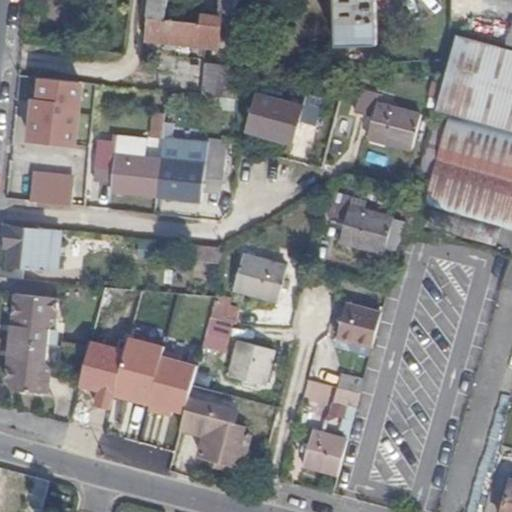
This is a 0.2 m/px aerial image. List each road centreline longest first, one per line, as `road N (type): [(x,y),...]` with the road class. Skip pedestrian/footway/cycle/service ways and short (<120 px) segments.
road 1 (residential): [(0,444),(253,511)]
road 2 (unknown): [(275,502),(318,286)]
